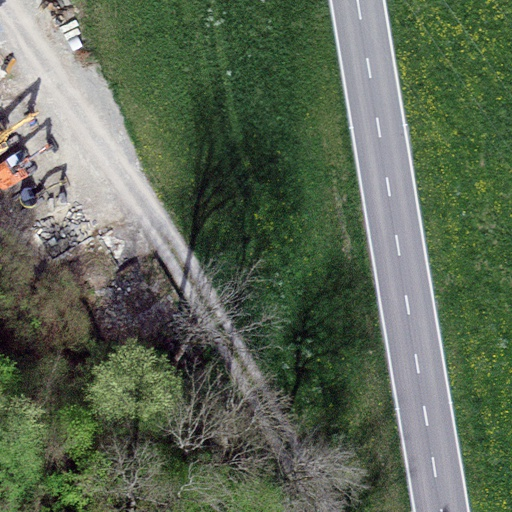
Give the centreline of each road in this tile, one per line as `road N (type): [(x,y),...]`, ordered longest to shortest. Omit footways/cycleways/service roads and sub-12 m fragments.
road 1 (track): [(15,0),(341,511)]
road 2 (secondary): [(355,0),(440,511)]
